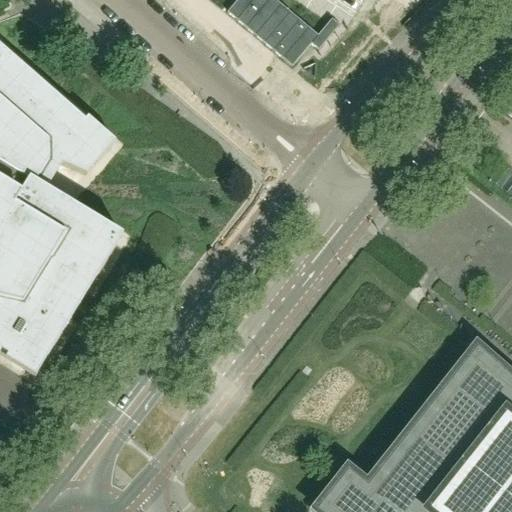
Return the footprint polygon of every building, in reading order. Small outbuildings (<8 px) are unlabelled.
[(318,37),(273,0),(238,0),(227,14),(291,68),(310,46),(318,52),(339,27),(331,21),(327,26),(318,37)] [(114,251),(122,238),(46,192),(61,167),(86,177),(101,159),(105,155),(112,148),(111,147),(104,140),(90,128),(0,49),(0,355),(6,359),(36,378),(60,339),(65,330),(102,271),(103,268),(110,257),(114,251)] [(222,188),(239,170),(175,113),(159,131),(222,188)] [(219,203),(203,222),(219,235),(235,215),(219,203)] [(511,511),(511,373),(476,342),(424,407),(422,409),(365,479),(346,464),(307,511),(308,511),(511,511)]
